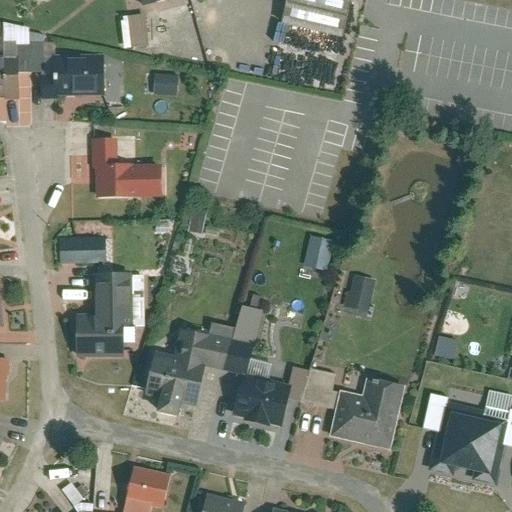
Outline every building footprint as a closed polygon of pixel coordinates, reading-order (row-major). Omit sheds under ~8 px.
[(342,37),(350,0),(286,0),(282,23),(342,37)] [(148,46),(146,13),(128,14),(131,47),(148,46)] [(46,76),(47,98),(63,97),(62,95),(109,94),(108,54),(60,55),(60,76),(46,76)] [(0,96),(22,96),(21,56),(0,56),(0,96)] [(181,95),(182,73),(158,72),(157,93),(181,95)] [(122,139),(97,139),(98,198),(171,198),(171,164),(122,164),(122,139)] [(308,263),(330,270),(338,240),(316,234),(308,263)] [(80,237),(81,262),(110,261),(110,237),(80,237)] [(99,315),(80,315),(81,359),(132,358),(131,325),(138,325),(136,274),(98,275),(99,315)] [(372,313),(379,280),(356,274),(348,307),(372,313)] [(0,276),(0,327),(8,327),(2,276),(0,276)] [(179,403),(194,406),(203,366),(222,371),(231,329),(212,325),(209,337),(180,331),(174,355),(153,350),(143,395),(156,398),(153,412),(176,417),(179,403)] [(0,356),(0,398),(11,398),(11,373),(13,373),(13,357),(0,356)] [(284,427),(295,386),(245,373),(234,414),(284,427)] [(334,438),(396,452),(411,385),(370,376),(366,396),(344,391),(334,438)] [(428,393),(420,428),(437,432),(445,396),(428,393)] [(500,483),(511,426),(511,421),(449,408),(436,470),(500,483)] [(0,453),(8,435),(0,430),(0,453)] [(139,465),(127,511),(156,511),(158,505),(167,508),(175,474),(139,465)] [(210,490),(204,511),(249,511),(252,501),(210,490)]
